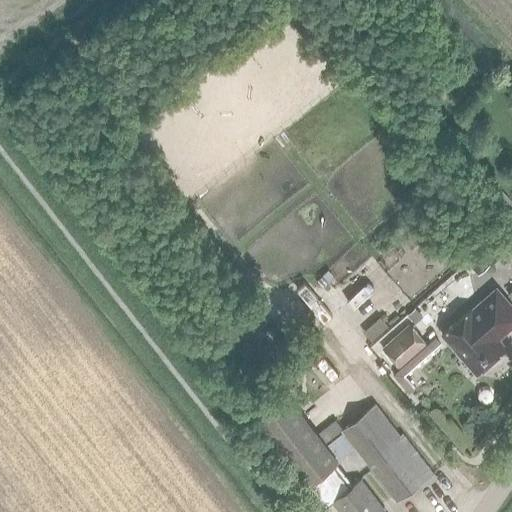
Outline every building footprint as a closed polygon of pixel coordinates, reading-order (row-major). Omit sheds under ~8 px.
[(479,122),(465,106),(454,117),(467,132),(479,122)] [(420,242),(413,233),(404,241),(412,249),(420,242)] [(478,252),(467,261),(477,273),(488,264),(478,252)] [(344,296),(379,269),(371,258),(336,285),(344,296)] [(322,276),(316,282),(321,288),(327,282),(322,276)] [(511,324),(511,309),(496,291),(472,312),(470,310),(443,334),(477,373),(490,361),(493,364),(504,355),(501,352),(504,349),(495,339),(511,324)] [(415,324),(423,317),(416,308),(407,315),(415,324)] [(379,333),(388,326),(380,317),(372,325),(379,333)] [(425,344),(423,342),(408,325),(382,348),(381,349),(383,351),(374,359),(386,372),(388,374),(389,375),(425,344)] [(280,378),(315,349),(305,337),(270,366),(280,378)] [(438,342),(434,337),(391,374),(408,393),(415,387),(403,372),(438,342)] [(489,389),(485,388),(482,389),(479,392),(478,396),(479,400),(482,402),(486,403),(490,402),(492,399),(493,395),(492,391),(489,389)] [(349,488),(332,466),(338,462),(284,391),(249,418),(303,489),(304,488),(321,511),(332,503),(339,511),(380,511),(378,509),(381,506),(360,479),(349,488)] [(396,503),(433,474),(402,434),(399,436),(375,404),(341,431),(396,503)] [(324,440),(340,428),(333,419),(317,431),(324,440)]
